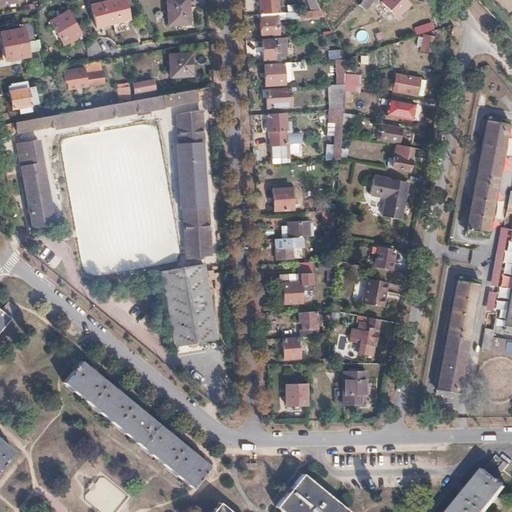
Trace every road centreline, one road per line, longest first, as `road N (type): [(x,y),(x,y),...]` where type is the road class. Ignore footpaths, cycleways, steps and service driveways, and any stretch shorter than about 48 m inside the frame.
road 1 (residential): [(255,442),(225,0)]
road 2 (residential): [(392,437),(464,54),(477,33)]
road 3 (residential): [(4,257),(230,441),(255,442)]
road 4 (unknown): [(227,31),(89,56)]
road 5 (residential): [(255,442),(392,437)]
road 6 (residential): [(392,437),(511,434)]
